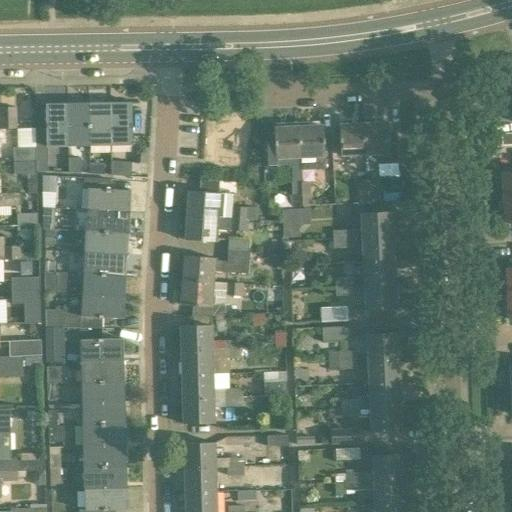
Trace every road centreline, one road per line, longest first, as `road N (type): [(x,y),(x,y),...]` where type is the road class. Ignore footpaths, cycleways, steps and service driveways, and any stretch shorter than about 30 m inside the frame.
road 1 (residential): [(172,55),(154,350),(158,511)]
road 2 (residential): [(456,511),(450,344),(458,304),(445,87)]
road 3 (tertiary): [(172,55),(334,47),(444,29)]
road 4 (tertiary): [(442,12),(313,33),(172,38)]
road 5 (tertiary): [(0,59),(172,55)]
road 6 (tertiary): [(172,38),(0,41)]
road 7 (residential): [(445,87),(278,92)]
